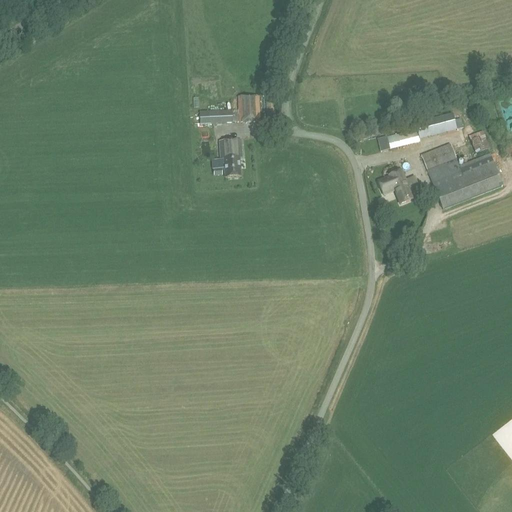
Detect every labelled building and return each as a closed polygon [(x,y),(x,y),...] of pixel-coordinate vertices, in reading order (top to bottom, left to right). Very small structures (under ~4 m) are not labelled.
[(266,95),(267,117),(275,117),(274,95),(266,95)] [(238,98),(239,124),(260,123),(259,97),(238,98)] [(232,111),(200,112),(200,125),(232,124),(232,111)] [(387,138),(390,150),(460,134),(455,115),(425,123),(426,128),(387,138)] [(237,125),(218,128),(220,137),(238,134),(237,125)] [(254,127),(240,127),(240,135),(254,136),(254,127)] [(472,137),(479,155),(491,150),(484,133),(472,137)] [(221,162),(224,162),(226,181),(241,180),(240,161),(242,160),(241,142),(220,144),(221,162)] [(502,188),(492,161),(490,157),(459,169),(457,164),(458,164),(450,146),(421,157),(443,211),(502,188)] [(389,178),(389,179),(378,183),(384,197),(393,194),(398,207),(413,201),(402,173),(389,178)]
